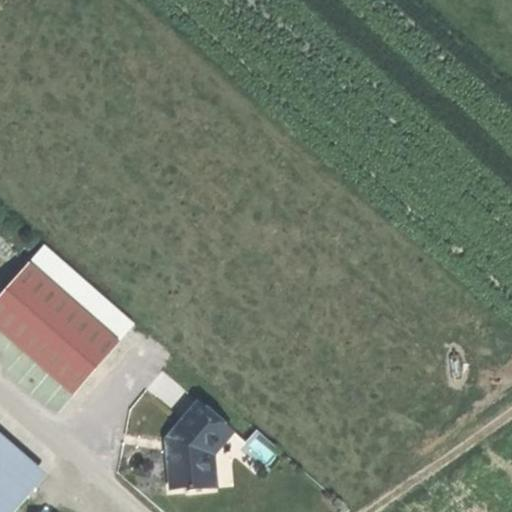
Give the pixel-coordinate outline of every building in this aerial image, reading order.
[(30,264),(0,299),(0,331),(76,395),(122,341),(30,264)] [(170,454),(175,490),(210,491),(208,465),(229,428),(200,404),(170,454)] [(248,443),(229,428),(208,465),(210,491),(235,491),(232,465),(248,443)] [(0,432),(0,462),(33,491),(48,474),(0,432)] [(259,434),(249,444),(268,462),(278,452),(259,434)] [(0,511),(15,511),(33,491),(0,462),(0,511)]
